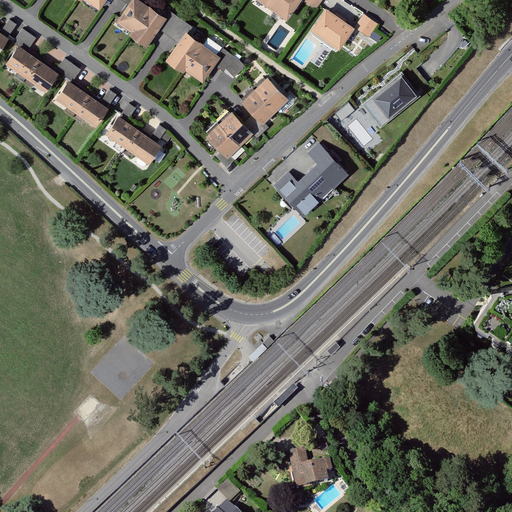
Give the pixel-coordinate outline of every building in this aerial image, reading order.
[(106,0),(82,0),(100,11),(106,0)] [(165,18),(137,0),(128,0),(113,23),(147,46),(165,18)] [(300,0),(257,0),(287,20),(300,0)] [(356,29),(326,8),(311,30),(341,51),(356,29)] [(356,25),(371,35),(380,21),(365,11),(356,25)] [(17,37),(30,45),(37,34),(23,26),(17,37)] [(0,50),(9,37),(0,31),(0,50)] [(221,58),(185,34),(167,61),(203,85),(221,58)] [(58,73),(17,47),(4,66),(45,93),(58,73)] [(59,66),(74,77),(82,66),(66,55),(59,66)] [(268,75),(241,101),(261,122),(288,96),(268,75)] [(420,98),(401,75),(369,99),(388,123),(420,98)] [(109,107),(67,81),(55,100),(96,127),(109,107)] [(253,133),(231,112),(206,136),(228,158),(253,133)] [(160,143),(119,117),(107,137),(148,163),(160,143)] [(153,133),(161,137),(167,126),(159,121),(153,133)] [(350,174),(321,143),(309,153),(319,163),(298,183),(289,173),(274,187),(303,218),(350,174)] [(511,286),(496,289),(477,320),(511,342),(511,286)] [(307,451),(289,454),(297,493),(330,486),(328,476),(333,475),(331,460),(310,465),(307,451)] [(233,511),(224,503),(215,511),(233,511)]
